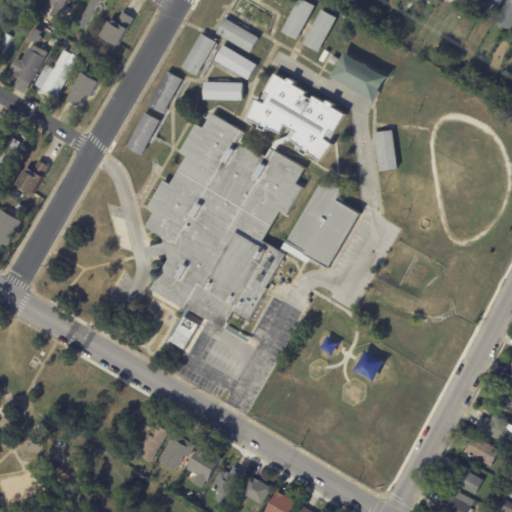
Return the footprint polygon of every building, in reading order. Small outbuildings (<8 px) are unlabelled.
[(74,0),(74,1),(72,0),(69,0),(58,21),(50,16),(58,0),(74,0)] [(103,0),(85,32),(76,27),(91,0),(103,0)] [(229,0),(226,6),(210,32),(195,23),(208,0),(229,0)] [(257,26),(233,12),(240,0),(247,0),(276,17),(267,32),(257,26)] [(305,0),(319,8),(300,42),(284,32),(303,0),(305,0)] [(507,0),(495,20),(472,7),(475,0),(507,0)] [(511,0),(511,31),(497,23),(509,0),(511,0)] [(461,4),(457,10),(453,7),(457,1),(461,4)] [(0,4),(9,10),(0,25),(0,4)] [(341,20),(321,54),(306,45),(326,11),(341,20)] [(125,13),(135,19),(129,29),(131,30),(121,47),(103,37),(111,22),(114,24),(116,21),(118,22),(124,12),(125,13)] [(258,37),(261,39),(253,54),(219,34),(227,19),(258,37)] [(50,35),(38,29),(41,25),(52,31),(50,35)] [(37,43),(30,39),(36,29),(43,33),(37,43)] [(12,42),(1,62),(0,61),(0,47),(8,34),(14,38),(12,42)] [(221,44),(200,78),(185,69),(206,35),(221,44)] [(218,61),(227,46),(261,66),(252,81),(218,61)] [(33,50),(48,59),(34,86),(16,76),(31,49),(33,50)] [(58,94),(55,92),(53,96),(44,91),(49,83),(44,80),(48,72),(53,75),(67,52),(75,57),(69,68),(75,71),(61,95),(58,94)] [(331,81),(377,101),(388,74),(342,55),(331,81)] [(334,56),(340,59),(335,66),(330,62),(334,56)] [(86,100),(80,109),(69,101),(87,73),(105,85),(96,99),(92,97),(90,100),(87,98),(86,100)] [(184,80),(186,81),(167,116),(152,108),(171,73),(184,80)] [(270,73),(344,116),(329,142),(329,147),(317,164),(289,142),(293,132),(283,126),(278,134),(243,120),(252,100),(261,104),(266,95),(261,94),(270,73)] [(216,84),(246,85),(245,102),(206,101),(207,84),(216,84)] [(156,137),(145,157),(130,148),(148,114),(164,123),(156,137)] [(208,114),(242,134),(237,143),(263,157),(268,149),(302,169),(294,184),(301,191),(285,218),(277,213),(262,241),(282,257),(246,323),(232,312),(220,333),(149,293),(166,261),(159,238),(143,228),(151,214),(144,208),(160,181),(168,186),(183,157),(177,152),(192,125),(199,129),(208,114)] [(379,149),(377,134),(397,132),(402,171),(382,174),(379,149)] [(14,139),(24,144),(6,173),(0,169),(0,164),(4,158),(0,156),(0,152),(2,149),(6,152),(14,139)] [(51,167),(53,168),(47,178),(48,179),(38,197),(27,191),(26,194),(20,190),(31,170),(35,172),(41,162),(51,167)] [(320,181),(338,191),(333,202),(355,215),(325,270),(284,244),(320,181)] [(7,213),(25,224),(10,249),(6,246),(0,257),(0,213),(2,210),(7,213)] [(199,324),(184,317),(172,343),(187,350),(199,324)] [(511,383),(503,379),(511,362),(511,383)] [(507,391),(511,393),(511,413),(498,406),(502,399),(494,394),(498,386),(507,391)] [(476,430),(486,413),(508,425),(506,431),(511,434),(511,442),(509,448),(476,430)] [(158,429),(159,430),(161,426),(171,432),(153,463),(143,457),(147,450),(137,444),(149,424),(158,429)] [(185,439),(198,446),(191,458),(187,455),(178,472),(160,461),(177,434),(185,439)] [(467,447),(472,437),(499,452),(490,469),(463,454),(467,447)] [(205,448),(226,459),(213,483),(191,471),(204,447),(205,448)] [(235,466),(248,474),(228,506),(217,499),(221,492),(213,487),(228,462),(235,466)] [(474,497),(450,483),(461,465),(471,471),(470,474),(483,482),(474,497)] [(261,481),(274,489),(265,505),(244,493),(254,476),(261,481)] [(493,480),(501,485),(498,490),(490,486),(493,480)] [(467,511),(437,511),(432,509),(442,491),(470,507),(467,511)] [(268,511),(280,492),(300,504),(295,511),(268,511)] [(503,502),(509,506),(506,511),(500,511),(498,511),(503,502)]
